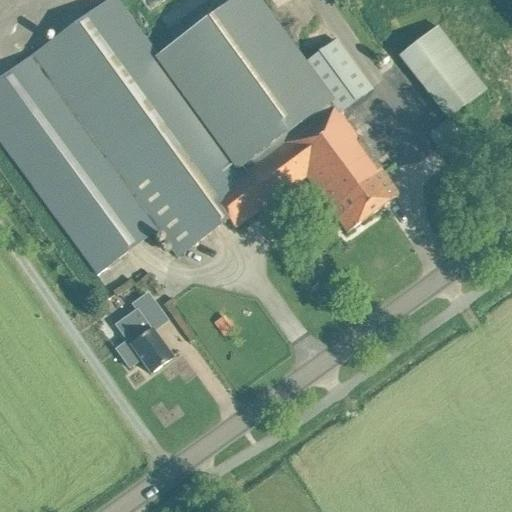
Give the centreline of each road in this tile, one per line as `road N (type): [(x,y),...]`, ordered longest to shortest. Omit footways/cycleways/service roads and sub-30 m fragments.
road 1 (tertiary): [(118,511),(511,227)]
road 2 (track): [(202,511),(0,230)]
